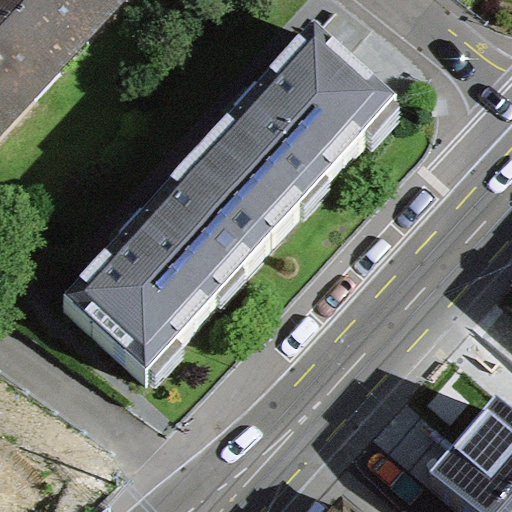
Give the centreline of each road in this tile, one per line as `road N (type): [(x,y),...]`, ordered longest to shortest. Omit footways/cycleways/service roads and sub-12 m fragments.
road 1 (secondary): [(220,509),(511,195)]
road 2 (residential): [(220,509),(0,340)]
road 3 (residential): [(384,0),(511,95)]
road 4 (unknown): [(312,409),(419,511)]
